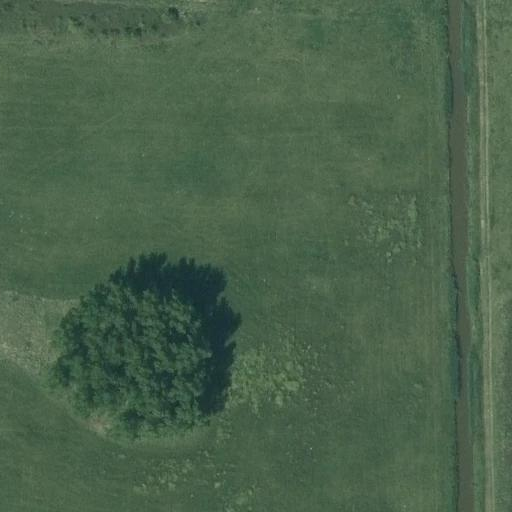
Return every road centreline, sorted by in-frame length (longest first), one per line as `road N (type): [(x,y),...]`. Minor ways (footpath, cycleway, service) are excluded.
road 1 (track): [(492,511),(478,0)]
road 2 (track): [(121,0),(422,19)]
